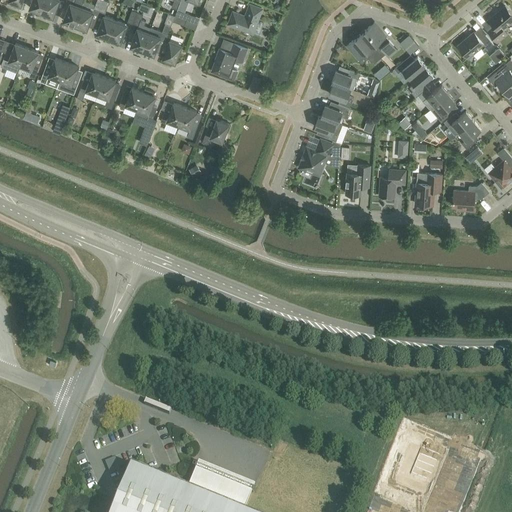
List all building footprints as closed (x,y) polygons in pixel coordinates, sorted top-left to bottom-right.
[(32,0),(30,8),(41,12),(46,0),(32,0)] [(59,0),(46,0),(41,12),(53,17),(59,0)] [(64,21),(75,25),(82,7),(75,5),(76,2),(76,0),(67,0),(72,2),(71,3),(70,3),(64,21)] [(93,11),(99,13),(104,0),(102,0),(96,0),(95,6),(84,2),(82,7),(75,25),(87,29),(93,11)] [(104,0),(99,13),(103,15),(108,2),(104,0)] [(172,0),(173,0),(171,8),(176,9),(179,0),(172,0)] [(262,9),(250,4),(245,16),(233,12),(228,24),(253,33),(262,9)] [(434,5),(424,4),(424,14),(434,15),(434,5)] [(511,22),(511,14),(505,6),(489,20),(494,26),(488,31),(497,42),(507,33),(503,28),(508,24),(509,25),(511,22)] [(175,15),(197,24),(199,19),(176,10),(175,15)] [(127,22),(133,24),(137,13),(131,11),(127,22)] [(142,15),(137,13),(133,24),(138,26),(142,15)] [(109,38),(116,20),(104,15),(97,33),(109,38)] [(197,24),(175,15),(172,22),(194,30),(197,24)] [(127,24),(116,20),(109,38),(120,42),(127,24)] [(374,22),(361,34),(381,58),(385,54),(389,58),(398,51),(374,22)] [(160,37),(149,32),(142,50),(154,55),(161,37),(165,38),(170,25),(165,24),(160,37)] [(142,50),(149,32),(138,28),(131,46),(142,50)] [(480,39),(474,32),(458,46),(468,58),(481,47),(485,52),(494,44),(486,35),(480,39)] [(381,58),(361,34),(347,45),(362,64),(368,59),(373,64),(381,58)] [(408,35),(400,42),(410,54),(419,46),(408,35)] [(182,45),(165,38),(164,43),(168,44),(163,58),(175,63),(182,45)] [(18,73),(20,65),(27,48),(16,43),(12,53),(7,51),(0,67),(18,73)] [(248,48),(234,43),(230,52),(227,51),(227,52),(219,49),(216,57),(218,57),(217,62),(216,62),(213,69),(214,72),(228,77),(231,69),(232,70),(235,60),(242,63),(248,48)] [(20,65),(32,69),(29,77),(34,79),(40,64),(35,61),(39,52),(27,48),(20,65)] [(498,48),(489,55),(495,63),(504,56),(498,48)] [(403,69),(410,79),(426,66),(418,56),(407,65),(403,61),(394,69),(398,73),(403,69)] [(60,80),(67,62),(55,58),(52,68),(46,66),(40,81),(47,84),(50,76),(60,80)] [(502,89),(511,81),(511,72),(509,70),(511,67),(511,60),(511,59),(488,78),(490,80),(495,86),(498,84),(502,89)] [(67,62),(57,88),(74,94),(82,73),(77,71),(78,67),(67,62)] [(416,97),(418,95),(426,88),(423,84),(433,75),(426,66),(410,79),(414,84),(410,88),(413,91),(411,92),(416,97)] [(332,82),(350,89),(351,89),(348,88),(352,77),(359,80),(361,74),(349,69),(347,75),(336,71),(332,82)] [(383,70),(376,73),(379,80),(386,77),(383,70)] [(86,90),(98,94),(104,77),(93,72),(89,82),(84,80),(77,98),(83,100),(86,90)] [(116,81),(104,77),(98,94),(108,98),(105,106),(112,109),(118,93),(112,91),(116,81)] [(511,81),(502,89),(506,95),(504,97),(511,105),(511,103),(511,81)] [(338,104),(339,104),(350,108),(354,98),(348,96),(350,89),(332,82),(333,83),(329,94),(341,98),(338,104)] [(426,104),(430,109),(449,93),(441,85),(432,93),(427,88),(426,88),(418,95),(426,105),(426,104)] [(137,109),(144,92),(132,87),(129,97),(123,95),(119,106),(125,108),(126,105),(137,109)] [(154,95),(144,92),(137,109),(149,113),(147,117),(148,117),(153,119),(157,108),(152,105),(155,96),(154,95)] [(449,93),(430,109),(441,122),(450,114),(447,110),(456,102),(449,93)] [(179,125),(185,107),(174,103),(170,112),(165,110),(161,122),(166,124),(167,121),(179,125)] [(350,108),(339,104),(337,110),(325,105),(321,116),(319,115),(319,116),(338,123),(340,116),(348,119),(352,109),(350,108)] [(185,107),(179,125),(190,129),(187,137),(193,139),(199,123),(193,121),(197,111),(185,107)] [(444,122),(448,127),(455,135),(459,132),(473,120),(466,111),(457,119),(453,114),(444,122)] [(319,116),(315,127),(327,132),(325,137),(336,141),(342,124),(338,123),(319,116)] [(58,117),(53,131),(61,134),(66,120),(58,117)] [(401,122),(406,130),(413,126),(408,118),(401,122)] [(231,124),(217,119),(213,129),(208,127),(202,143),(209,145),(212,137),(222,141),(226,131),(228,131),(231,124)] [(104,120),(101,128),(105,129),(105,127),(108,128),(111,122),(104,120)] [(473,120),(459,132),(466,140),(462,143),(467,149),(479,139),(477,137),(475,134),(481,129),(473,120)] [(154,128),(146,126),(144,133),(151,136),(154,128)] [(113,138),(106,136),(103,142),(110,145),(113,138)] [(333,144),(321,139),(316,151),(307,148),(300,166),(301,168),(319,175),(326,156),(329,157),(333,144)] [(184,152),(192,155),(195,147),(187,144),(184,152)] [(156,150),(149,146),(145,155),(152,159),(156,150)] [(511,167),(511,157),(504,148),(498,153),(504,160),(489,173),(502,188),(511,179),(511,169),(511,167)] [(472,151),(464,157),(469,163),(476,157),(472,151)] [(200,173),(195,165),(189,169),(194,177),(200,173)] [(371,166),(358,165),(357,173),(347,172),(345,193),(361,195),(362,186),(369,187),(371,166)] [(406,170),(390,169),(389,178),(381,177),(379,196),(395,197),(396,183),(405,184),(406,170)] [(442,174),(417,173),(416,188),(417,189),(416,204),(432,206),(433,188),(441,189),(442,174)] [(489,192),(482,183),(477,187),(469,186),(469,191),(454,190),(453,206),(466,207),(466,210),(475,211),(476,202),(474,202),(474,198),(481,198),(489,192)] [(231,477),(199,464),(189,490),(241,511),(244,511),(255,487),(231,477)] [(240,511),(132,468),(114,511),(240,511)]
